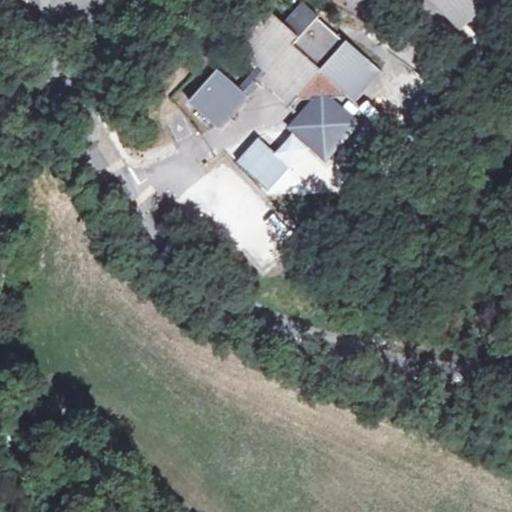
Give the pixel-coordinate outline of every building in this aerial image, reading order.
[(431,0),(460,29),(480,9),(487,16),(502,0),(431,0)] [(348,40),(347,42),(338,53),(328,44),(337,34),(318,18),(320,15),(304,1),(283,24),(270,13),(242,45),(264,64),(271,70),(266,76),(296,102),(314,83),(334,81),(352,97),(379,68),(348,40)] [(347,42),(337,34),(328,44),(338,53),(347,42)] [(264,64),(240,90),(248,97),(266,76),(271,70),(264,64)] [(219,71),(190,104),(220,130),(248,97),(240,90),(219,71)] [(317,98),(290,129),(329,162),(364,123),(332,97),(317,98)]
